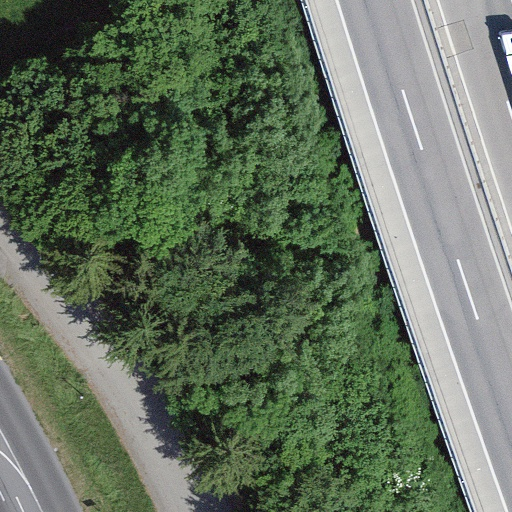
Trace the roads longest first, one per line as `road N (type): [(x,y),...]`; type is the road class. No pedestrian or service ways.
road 1 (motorway): [(367,0),(456,298),(511,453)]
road 2 (motorway): [(511,126),(474,0)]
